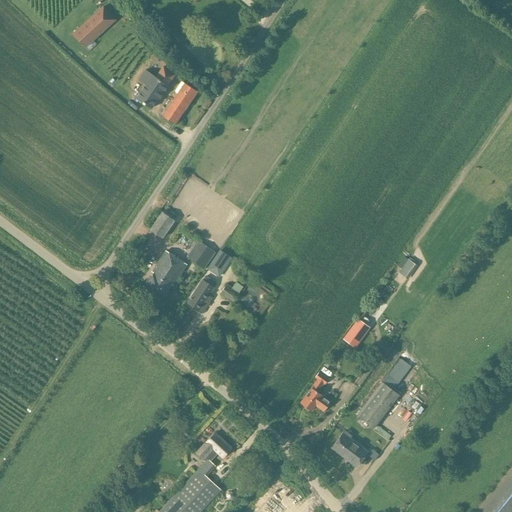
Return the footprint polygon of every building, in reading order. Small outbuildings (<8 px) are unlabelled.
[(490,5),(484,0),(480,0),(478,3),(486,9),(490,5)] [(73,34),(85,47),(108,26),(96,13),(73,34)] [(145,85),(136,98),(151,109),(157,99),(159,100),(168,86),(167,85),(168,85),(174,75),(163,67),(156,77),(146,70),(138,81),(145,85)] [(175,125),(197,91),(184,82),(162,116),(175,125)] [(163,238),(175,220),(162,211),(150,230),(163,238)] [(198,240),(186,257),(204,269),(215,252),(209,247),(198,240)] [(173,286),(187,264),(169,252),(165,250),(161,257),(152,272),(154,273),(145,287),(162,298),(171,284),(173,286)] [(220,250),(208,268),(213,272),(226,254),(220,250)] [(408,279),(417,266),(408,259),(398,272),(408,279)] [(202,279),(187,303),(199,311),(199,310),(202,312),(208,303),(205,301),(214,287),(213,287),(216,283),(206,276),(203,280),(202,279)] [(267,298),(273,287),(259,279),(253,290),(267,298)] [(220,294),(233,303),(240,293),(227,284),(220,294)] [(344,339),(355,347),(370,327),(358,319),(344,339)] [(331,402),(322,396),(318,392),(323,384),(324,385),(328,379),(319,372),(315,378),(317,380),(311,388),(300,403),(311,411),(315,405),(324,411),(331,402)] [(382,381),(356,415),(373,429),(400,395),(382,381)] [(206,459),(198,469),(174,495),(157,511),(199,511),(221,490),(206,476),(216,466),(211,461),(218,453),(223,458),(232,448),(215,432),(196,453),(203,459),(205,458),(206,459)] [(367,452),(349,439),(343,434),(332,449),(356,467),(367,452)] [(378,454),(372,449),(368,455),(374,460),(378,454)] [(511,511),(511,475),(482,511),(511,511)]
